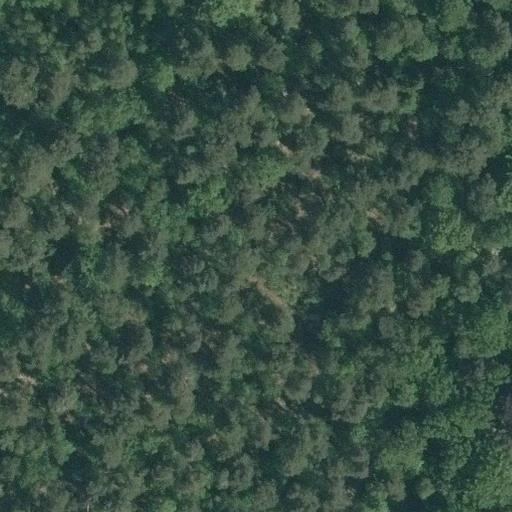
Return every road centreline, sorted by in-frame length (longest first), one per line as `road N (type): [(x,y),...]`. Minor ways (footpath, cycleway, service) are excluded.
road 1 (track): [(0,101),(324,27),(340,0)]
road 2 (track): [(332,511),(511,205)]
